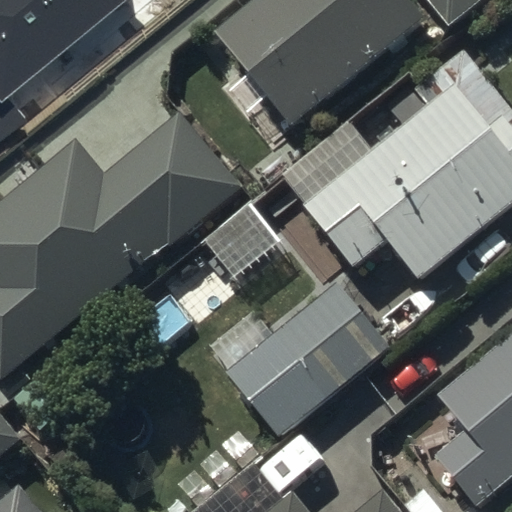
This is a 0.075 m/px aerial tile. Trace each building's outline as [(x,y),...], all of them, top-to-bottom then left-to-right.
[(23,0),(0,0),(0,88),(58,43),(23,0)] [(296,125),(424,17),(427,14),(415,0),(262,0),(221,35),(296,125)] [(431,0),(452,26),(484,0),(431,0)] [(511,102),(467,50),(419,90),(432,105),(373,154),(347,124),(283,178),(360,268),(391,241),(424,279),(511,204),(511,102)] [(0,375),(3,380),(244,185),(186,113),(109,175),(82,141),(0,207),(0,375)] [(283,435),(390,348),(354,299),(340,282),(270,339),(249,314),(210,346),(283,435)] [(511,480),(511,339),(445,396),(472,428),(442,453),(484,504),(511,480)] [(0,457),(24,438),(0,407),(0,457)] [(50,511),(28,486),(21,492),(1,468),(0,469),(0,511),(50,511)] [(366,511),(314,511),(297,491),(271,511),(400,511),(387,495),(366,511)]
